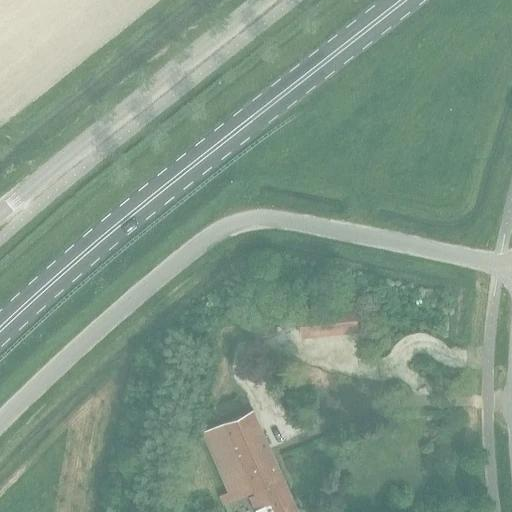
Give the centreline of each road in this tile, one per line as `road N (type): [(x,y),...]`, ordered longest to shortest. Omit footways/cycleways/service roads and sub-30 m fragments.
road 1 (unclassified): [(511,267),(234,220),(55,366),(0,422)]
road 2 (primary): [(402,0),(131,210),(0,325)]
road 3 (unclassified): [(265,0),(0,212)]
